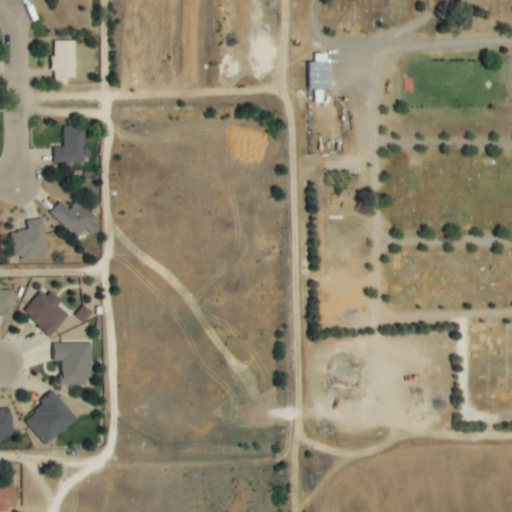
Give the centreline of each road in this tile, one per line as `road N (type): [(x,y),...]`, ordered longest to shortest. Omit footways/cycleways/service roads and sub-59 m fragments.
road 1 (residential): [(418,440),(351,462),(322,452),(304,433),(292,0)]
road 2 (residential): [(0,6),(23,6),(28,182)]
